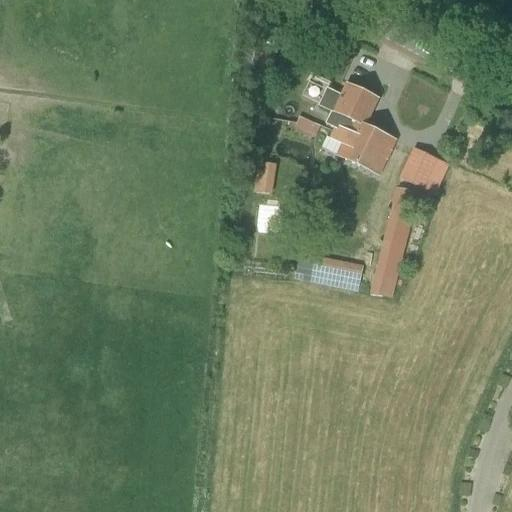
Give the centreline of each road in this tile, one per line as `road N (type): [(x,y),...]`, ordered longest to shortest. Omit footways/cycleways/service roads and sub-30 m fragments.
road 1 (secondary): [(319,0),(511,97)]
road 2 (unknown): [(511,380),(474,461),(469,511)]
